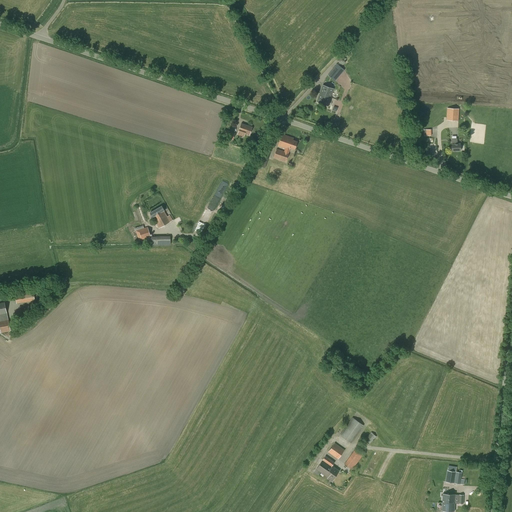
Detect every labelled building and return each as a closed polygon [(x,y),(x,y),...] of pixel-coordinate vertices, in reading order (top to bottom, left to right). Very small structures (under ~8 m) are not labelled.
[(327,75),(331,79),(341,67),(346,61),(345,60),(346,59),(344,58),(343,59),(339,57),(337,59),(339,60),(337,62),(339,63),(337,64),(327,75)] [(341,67),(331,79),(335,82),(344,70),(341,67)] [(330,97),(333,89),(322,85),(319,93),(330,97)] [(319,94),(316,101),(316,102),(327,106),(330,97),(319,93),(319,94)] [(459,109),(447,108),(446,120),(458,121),(459,109)] [(241,123),(237,135),(244,137),(245,133),(250,135),(252,127),(241,123)] [(222,137),(233,141),(236,133),(225,129),(222,137)] [(273,158),(286,162),(290,150),(290,148),(295,150),(298,141),(293,140),(294,138),(282,134),(278,146),(285,149),(284,151),(276,149),(273,158)] [(451,144),(452,151),(460,151),(460,143),(458,143),(457,139),(451,139),(452,144),(451,144)] [(263,150),(258,166),(265,168),(270,153),(269,152),(270,148),(266,147),(265,151),(263,150)] [(152,218),(153,217),(159,228),(173,220),(170,215),(167,217),(164,211),(165,211),(162,206),(149,213),(152,218)] [(134,228),(135,231),(136,231),(137,236),(135,236),(137,240),(138,239),(139,240),(140,240),(141,243),(151,239),(148,227),(144,228),(143,225),(134,228)] [(152,236),(152,245),(170,245),(170,236),(152,236)] [(15,296),(16,303),(35,301),(34,293),(15,296)] [(0,329),(1,333),(10,331),(8,320),(7,313),(6,313),(4,302),(0,303),(0,329)] [(15,316),(21,322),(27,317),(28,317),(35,309),(30,304),(22,312),(20,310),(15,316)] [(339,435),(351,443),(364,425),(352,417),(339,435)] [(364,440),(369,445),(376,437),(371,432),(364,440)] [(328,452),(338,459),(344,450),(334,443),(328,452)] [(355,450),(344,464),(352,470),(363,455),(355,450)] [(327,478),(332,482),(340,471),(332,465),(335,462),(325,456),(316,469),(328,477),(327,478)] [(456,467),(449,465),(448,470),(447,470),(445,482),(464,485),(465,480),(461,479),(462,473),(456,471),(456,467)] [(464,495),(459,494),(459,495),(455,494),(442,494),(441,511),(454,511),(455,503),(459,504),(463,504),(464,495)]
